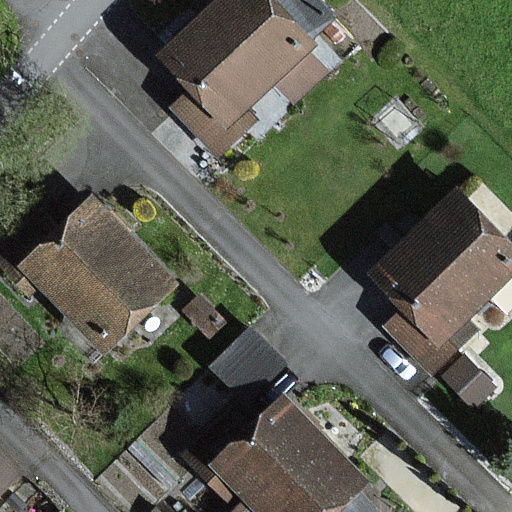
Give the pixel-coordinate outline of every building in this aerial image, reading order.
[(310,51),(320,42),(312,33),(335,13),(322,0),(224,0),(173,46),(207,83),(184,104),(224,148),(258,117),(247,105),(282,73),(302,94),(328,71),(310,51)] [(511,271),(511,236),(465,190),(462,194),(386,270),(419,302),(397,325),(440,367),(479,327),(468,316),(511,271)] [(118,338),(180,273),(103,200),(70,234),(47,213),(6,255),(39,286),(51,274),(118,338)] [(253,317),(216,355),(251,390),(288,351),(253,317)] [(281,511),(335,511),(372,475),(293,397),(260,430),(239,410),(198,452),(241,494),(252,483),(281,511)] [(0,490),(27,464),(0,436),(0,490)]
